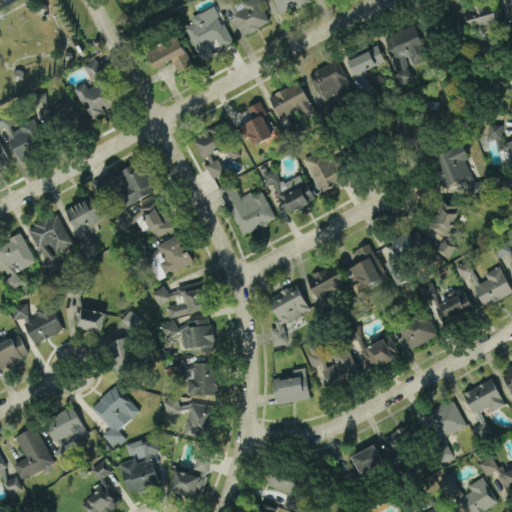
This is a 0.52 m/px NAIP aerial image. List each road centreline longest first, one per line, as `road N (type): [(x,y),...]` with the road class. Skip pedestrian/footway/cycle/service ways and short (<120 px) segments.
road 1 (residential): [(91,0),(239,278),(250,345),(247,432),(219,511)]
road 2 (residential): [(394,0),(344,19),(0,206)]
road 3 (residential): [(511,329),(326,431),(247,432)]
road 4 (residential): [(383,199),(239,278)]
